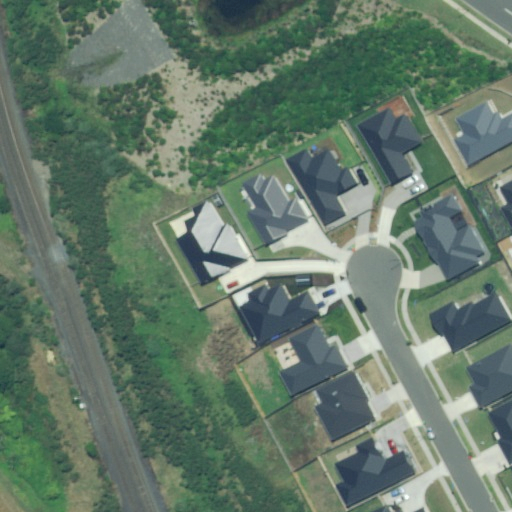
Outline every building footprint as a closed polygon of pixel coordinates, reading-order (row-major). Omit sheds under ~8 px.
[(466,134),(457,139),(469,163),(511,140),(511,115),(503,120),(499,112),(494,115),(488,104),(458,119),(466,134)] [(390,110),(358,126),(389,185),(412,173),(401,153),(421,143),(406,115),(396,121),(390,110)] [(306,150),(287,160),(322,226),(345,213),(335,195),(356,184),(348,168),(340,173),(329,152),(312,161),(306,150)] [(262,176),(245,185),(257,208),(250,212),(267,244),(287,234),(286,231),(307,220),(296,199),(287,204),(273,177),(265,181),(262,176)] [(511,182),(501,188),(510,203),(503,207),(511,224),(511,182)] [(453,197),(414,217),(447,281),(479,264),(475,257),(482,253),(468,225),(456,231),(448,217),(460,211),(453,197)] [(191,233),(179,240),(202,283),(248,259),(229,224),(223,227),(209,201),(193,209),(197,216),(185,222),(191,233)] [(252,302),(242,308),(260,344),(319,315),(308,294),(290,303),(282,287),(269,294),(265,286),(248,294),(252,302)] [(453,304),(431,316),(439,332),(443,330),(454,350),(510,321),(496,294),(473,306),(471,302),(457,310),(453,304)] [(328,348),(317,326),(291,339),(303,362),(282,373),(293,396),(346,369),(334,345),(328,348)] [(511,344),(469,367),(477,384),(472,386),(483,407),(511,391),(511,344)] [(366,399),(352,372),(318,389),(325,403),(316,407),(333,440),(373,419),(364,400),(366,399)] [(511,401),(490,413),(503,438),(499,440),(511,463),(511,462),(511,401)] [(360,453),(337,465),(346,482),(337,486),(348,506),(414,473),(403,452),(382,462),(371,440),(357,447),(360,453)]
